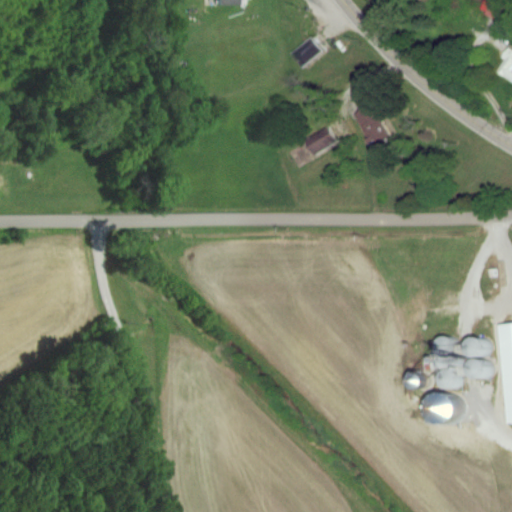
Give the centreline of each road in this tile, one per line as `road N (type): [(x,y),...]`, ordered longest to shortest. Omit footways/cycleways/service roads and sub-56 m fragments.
road 1 (residential): [(0,221),(511,214)]
road 2 (residential): [(121,511),(139,409),(137,313),(102,254),(99,220)]
road 3 (residential): [(342,0),(434,92),(511,145)]
